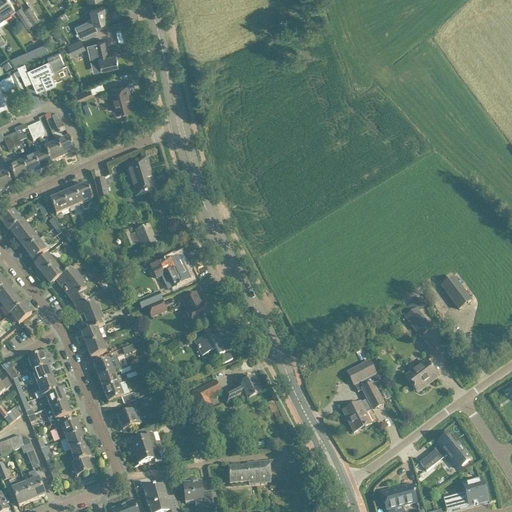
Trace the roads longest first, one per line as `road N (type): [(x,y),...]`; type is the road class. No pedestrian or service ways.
road 1 (tertiary): [(342,488),(220,237),(184,132)]
road 2 (residential): [(50,511),(117,480),(63,332)]
road 3 (residential): [(91,170),(60,104),(0,131)]
road 4 (residential): [(342,488),(452,406)]
road 5 (tertiary): [(184,132),(149,0)]
